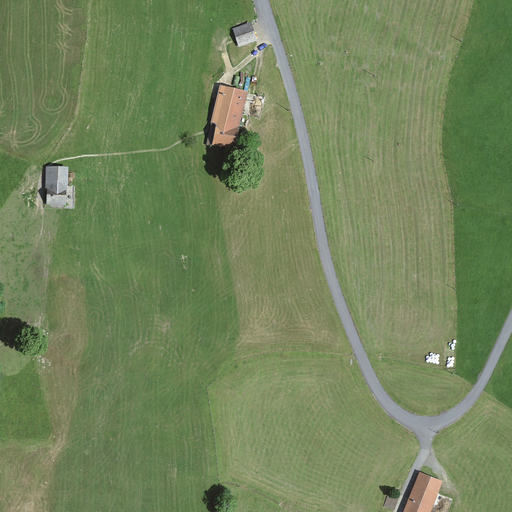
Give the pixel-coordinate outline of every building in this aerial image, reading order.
[(251,25),(234,32),(240,48),(257,41),(251,25)] [(250,93),(221,87),(207,146),(237,153),(250,93)] [(68,170),(46,169),(45,208),(67,209),(68,170)] [(435,511),(447,485),(421,475),(406,511),(435,511)] [(386,501),(395,505),(399,496),(390,492),(386,501)]
